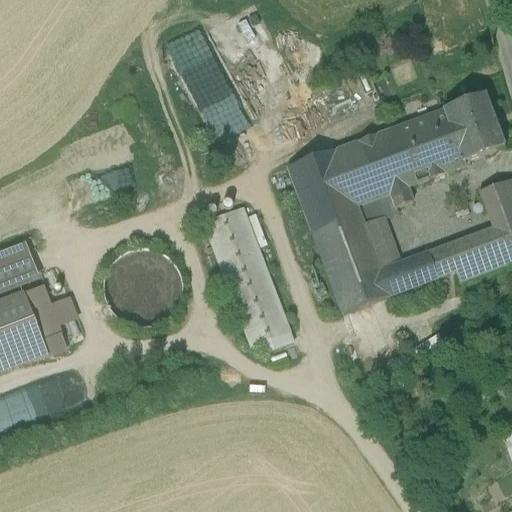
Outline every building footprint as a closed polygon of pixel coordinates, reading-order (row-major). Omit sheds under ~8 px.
[(168,30),(194,11),(188,3),(162,23),(168,30)] [(423,96),(400,104),(408,124),(413,122),(411,116),(428,109),(423,96)] [(486,98),(444,114),(463,167),(505,151),(486,98)] [(444,114),(338,155),(359,210),(465,171),(463,167),(444,114)] [(511,188),(481,200),(493,232),(401,267),(386,226),(368,233),(359,210),(338,155),(289,173),(349,332),(511,270),(511,188)] [(78,214),(138,189),(129,167),(69,191),(78,214)] [(248,217),(210,231),(253,352),(291,338),(248,217)] [(26,250),(0,260),(0,304),(41,288),(26,250)] [(107,282),(105,297),(108,311),(117,323),(129,331),(143,333),(158,330),(170,322),(178,309),(180,295),(177,281),(168,269),(156,261),(142,258),(127,262),(115,270),(107,282)] [(0,307),(0,373),(48,355),(26,298),(0,307)]
